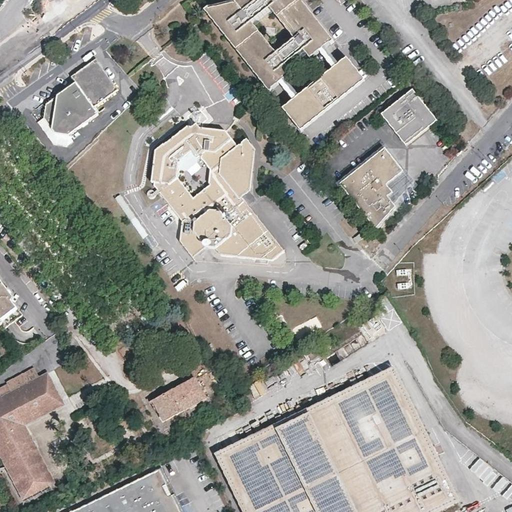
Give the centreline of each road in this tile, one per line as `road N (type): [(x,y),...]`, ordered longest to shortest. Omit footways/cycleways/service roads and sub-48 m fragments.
road 1 (residential): [(377,261),(511,112)]
road 2 (residential): [(18,98),(130,25)]
